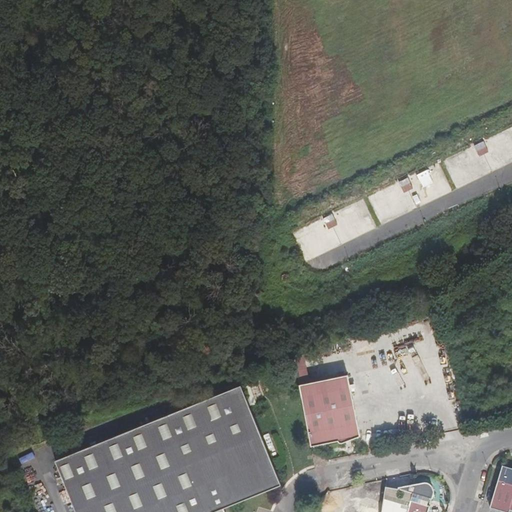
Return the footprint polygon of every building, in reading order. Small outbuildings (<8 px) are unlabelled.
[(484,140),(474,146),(479,156),(489,151),(484,140)] [(409,177),(399,180),(403,192),(413,189),(409,177)] [(361,234),(377,227),(375,222),(382,220),(378,210),(355,220),(361,234)] [(324,218),(329,229),(339,224),(333,213),(324,218)] [(323,219),(291,232),(303,261),(348,242),(340,224),(328,230),(323,219)] [(308,373),(303,352),(291,356),(295,375),(308,373)] [(309,382),(308,373),(295,375),(297,384),(309,382)] [(309,382),(297,384),(310,446),(335,442),(337,444),(342,443),(343,440),(359,436),(347,375),(309,382)] [(280,487),(239,388),(54,462),(74,511),(227,511),(226,509),(280,487)] [(35,452),(22,455),(24,461),(36,457),(35,452)] [(511,511),(511,473),(504,471),(492,511),(511,511)] [(409,496),(404,511),(426,511),(431,497),(431,494),(430,491),(428,488),(426,487),(425,487),(396,491),(395,493),(409,496)]
